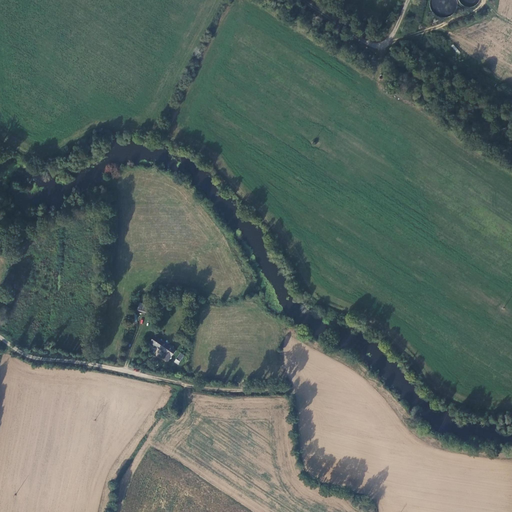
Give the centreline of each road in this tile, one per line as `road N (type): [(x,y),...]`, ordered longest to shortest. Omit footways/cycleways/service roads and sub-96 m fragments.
road 1 (unclassified): [(0,337),(42,357),(178,382)]
road 2 (unclassified): [(301,0),(383,52),(407,0)]
